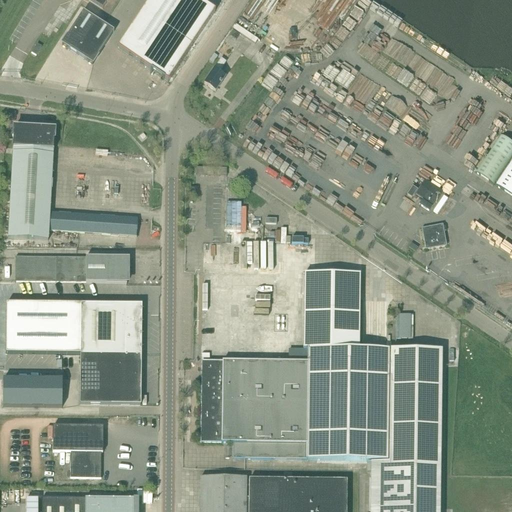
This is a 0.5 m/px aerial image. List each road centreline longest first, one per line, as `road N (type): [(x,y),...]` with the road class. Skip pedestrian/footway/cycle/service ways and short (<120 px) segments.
road 1 (unclassified): [(172,118),(511,342)]
road 2 (tertiary): [(167,511),(172,118)]
road 3 (unknown): [(168,410),(21,416),(8,423),(6,459)]
road 4 (tertiary): [(0,86),(172,118)]
road 5 (unclassified): [(172,118),(177,92),(240,0)]
